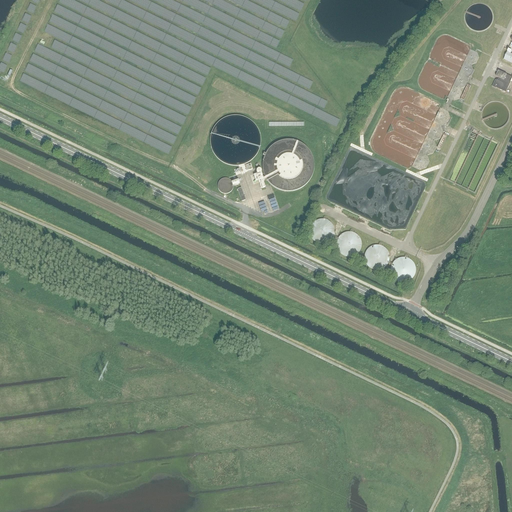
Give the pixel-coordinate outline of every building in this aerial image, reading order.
[(511,63),(511,53),(511,51),(508,49),(503,60),(511,63)] [(511,77),(499,72),(496,77),(500,79),(499,81),(497,80),(494,87),(506,93),(511,83),(511,77)] [(232,166),(236,166),(238,166),(239,166),(240,166),(241,165),(242,165),(243,165),(244,165),(246,164),(248,163),(252,160),(255,157),(256,155),(258,153),(260,149),(260,146),(261,143),(261,139),(260,135),(259,132),(258,129),(256,126),(253,123),(250,120),(246,118),(243,117),(241,116),(236,116),(234,116),(231,116),(227,117),(224,118),(222,120),(219,122),(217,123),(215,127),(213,130),(212,133),(211,136),(210,140),(211,144),(212,148),(212,151),(214,154),(216,157),(219,160),(221,162),(224,163),(228,165),(232,166)] [(286,191),(289,191),(293,191),(296,190),(298,189),(302,187),(304,186),(306,184),(309,181),(311,178),(312,176),(313,172),(314,169),(314,166),(314,163),(313,160),(312,156),(311,154),(309,151),(307,148),(303,145),(301,144),(299,143),(296,142),(293,141),(290,140),(288,140),(283,141),(281,141),(278,142),(274,144),(272,146),(270,148),(267,151),(266,154),(265,156),(263,160),(263,163),(263,166),(263,169),(263,171),(264,175),(266,178),(267,180),(269,183),(271,185),(273,186),(275,188),(279,190),(283,191),(286,191)] [(238,166),(241,173),(241,174),(252,169),(250,164),(244,166),(244,165),(243,165),(242,165),(241,165),(240,166),(239,166),(238,166)] [(262,188),(265,187),(263,181),(264,181),(261,173),(261,172),(261,171),(261,170),(261,169),(260,169),(259,169),(258,169),(257,169),(257,170),(256,170),(256,171),(256,172),(257,174),(262,188)] [(223,193),(226,193),(227,193),(228,193),(230,192),(231,191),(232,190),(232,188),(233,187),(233,186),(233,185),(232,184),(232,183),(231,182),(231,181),(229,180),(227,179),(225,179),(224,179),(222,180),(220,181),(219,182),(218,184),(218,186),(218,188),(219,190),(220,191),(222,193),(223,193)] [(241,188),(237,189),(242,202),(245,200),(241,188)] [(275,197),(268,200),(272,211),(279,208),(275,197)] [(263,201),(258,203),(261,211),(267,209),(263,201)] [(310,232),(310,233),(310,234),(310,235),(310,236),(311,237),(311,238),(312,239),(312,240),(313,241),(314,242),(315,243),(316,243),(317,244),(318,244),(319,245),(320,245),(321,245),(322,245),(323,245),(324,245),(325,245),(326,245),(327,244),(328,244),(329,243),(330,243),(331,242),(332,241),(333,240),(333,239),(334,238),(334,237),(335,236),(335,235),(335,234),(335,233),(335,232),(335,231),(335,230),(334,229),(334,228),(334,227),(333,226),(333,225),(332,225),(331,224),(331,223),(330,223),(329,222),(328,222),(327,221),(326,221),(325,221),(325,220),(324,220),(323,220),(322,220),(321,220),(320,221),(319,221),(318,221),(317,222),(316,222),(315,223),(314,223),(314,224),(313,225),(312,225),(312,226),(311,227),(311,228),(311,229),(310,230),(310,231),(310,232)] [(337,245),(337,246),(337,247),(337,248),(338,249),(338,250),(338,251),(339,252),(339,253),(340,254),(341,254),(341,255),(342,256),(343,256),(344,257),(345,257),(346,257),(347,258),(348,258),(349,258),(350,258),(351,258),(352,258),(353,257),(354,257),(355,257),(356,256),(357,256),(358,255),(358,254),(359,254),(360,253),(360,252),(361,251),(361,250),(361,249),(362,248),(362,247),(362,246),(362,245),(362,244),(362,243),(361,242),(361,241),(361,240),(360,239),(360,238),(359,237),(358,237),(358,236),(357,235),(356,235),(355,234),(354,234),(353,234),(352,233),(351,233),(350,233),(349,233),(348,233),(347,233),(346,234),(345,234),(344,234),(343,235),(342,235),(341,236),(341,237),(340,237),(339,238),(339,239),(338,240),(338,241),(338,242),(337,243),(337,244),(337,245)] [(365,258),(365,259),(365,260),(365,261),(365,262),(365,263),(366,263),(366,264),(367,265),(367,266),(368,267),(368,268),(369,268),(370,269),(371,269),(372,270),(373,270),(373,271),(374,271),(375,271),(376,271),(377,271),(378,271),(379,271),(380,271),(381,271),(382,270),(383,270),(384,269),(385,269),(386,268),(387,267),(388,266),(388,265),(389,264),(389,263),(390,262),(390,261),(390,260),(390,259),(390,258),(390,257),(390,256),(389,255),(389,254),(389,253),(388,252),(388,251),(387,250),(386,250),(386,249),(385,248),(384,248),(383,247),(382,247),(381,247),(380,246),(379,246),(378,246),(377,246),(376,246),(375,246),(374,246),(373,247),(372,247),(371,248),(370,248),(369,249),(368,250),(367,251),(367,252),(366,253),(366,254),(365,255),(365,256),(365,257),(365,258)] [(391,270),(391,271),(391,272),(391,273),(392,274),(392,275),(392,276),(393,277),(393,278),(394,278),(394,279),(395,280),(396,281),(397,282),(398,282),(399,283),(400,283),(401,283),(402,283),(403,283),(404,284),(405,283),(406,283),(407,283),(408,283),(409,283),(409,282),(410,282),(411,281),(412,281),(413,280),(413,279),(414,278),(415,277),(415,276),(416,275),(416,274),(416,273),(416,272),(416,271),(416,270),(416,269),(416,268),(416,267),(415,266),(415,265),(414,264),(413,263),(413,262),(412,261),(411,261),(410,260),(409,260),(409,259),(408,259),(407,259),(406,259),(405,258),(404,258),(403,258),(402,259),(401,259),(400,259),(399,259),(398,260),(397,260),(396,261),(395,262),(394,263),(394,264),(393,264),(393,265),(392,266),(392,267),(392,268),(391,269),(391,270)]
